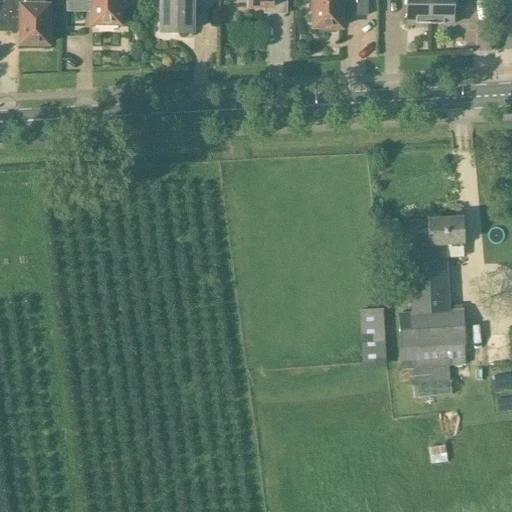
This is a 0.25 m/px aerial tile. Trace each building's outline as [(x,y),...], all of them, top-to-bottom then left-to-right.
[(48,44),(48,0),(0,0),(0,24),(21,25),(21,44),(29,44),(29,46),(41,46),(41,44),(48,44)] [(120,24),(120,0),(68,0),(68,4),(93,5),(92,24),(100,24),(100,26),(112,26),(112,24),(120,24)] [(162,0),(162,31),(191,31),(191,0),(162,0)] [(287,14),(287,0),(247,0),(247,7),(270,7),(270,14),(287,14)] [(366,9),(365,0),(313,0),(313,27),(321,27),(321,30),(333,30),(333,27),(341,28),(341,9),(366,9)] [(406,0),(406,23),(430,24),(429,0),(406,0)] [(429,0),(430,24),(453,24),(453,0),(429,0)] [(454,46),(483,47),(484,7),(473,6),(472,19),(455,18),(454,46)] [(401,348),(465,344),(463,310),(446,311),(442,244),(463,242),(462,217),(429,219),(430,244),(412,245),(416,313),(399,314),(401,348)] [(361,365),(384,364),(383,308),(359,308),(361,365)] [(465,344),(401,348),(401,370),(412,369),(413,383),(467,379),(466,365),(465,344)]
